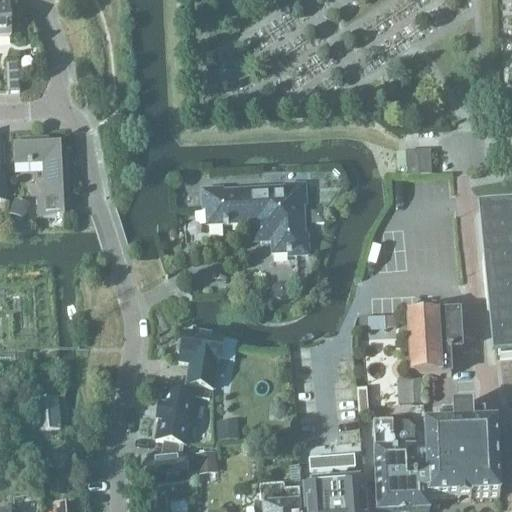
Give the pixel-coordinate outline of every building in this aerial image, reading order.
[(0,0),(0,41),(11,41),(9,0),(0,0)] [(6,66),(7,95),(20,94),(18,65),(6,66)] [(63,204),(68,204),(67,169),(62,170),(60,146),(40,147),(39,142),(18,143),(18,148),(13,148),(14,166),(43,165),(45,198),(38,199),(39,220),(64,219),(63,204)] [(418,153),(419,178),(431,177),(430,152),(418,153)] [(419,178),(418,153),(405,153),(406,178),(419,178)] [(304,188),(203,193),(204,212),(206,212),(207,228),(252,226),(253,244),(272,243),(273,257),(289,256),(289,259),(308,258),(304,188)] [(511,217),(488,220),(488,217),(485,217),(489,262),(482,263),(487,312),(494,312),(499,361),(511,360),(511,217)] [(407,318),(410,380),(451,378),(451,377),(449,377),(448,356),(451,356),(451,353),(460,353),(459,316),(407,318)] [(179,365),(190,367),(186,388),(213,392),(216,372),(218,372),(223,342),(184,335),(183,342),(178,345),(177,354),(180,358),(179,365)] [(163,445),(160,463),(145,464),(148,488),(188,484),(185,460),(181,460),(183,448),(185,449),(194,401),(164,396),(162,408),(159,407),(156,423),(159,424),(155,443),(163,445)] [(34,403),(37,435),(60,432),(57,400),(34,403)] [(424,430),(426,483),(427,483),(428,503),(456,502),(456,504),(471,503),(470,501),(499,500),(496,427),(483,427),(483,418),(471,418),(471,410),(453,411),(453,419),(441,419),(442,429),(424,430)] [(374,457),(376,511),(428,511),(428,503),(427,483),(426,483),(415,484),(414,441),(413,421),(408,418),(385,419),(385,428),(373,428),(374,457)] [(209,452),(193,458),(200,480),(217,475),(209,452)] [(346,458),(339,459),(339,471),(347,471),(346,458)] [(354,458),(346,458),(347,471),(355,470),(354,458)] [(339,459),(331,460),(332,472),(339,471),(339,459)] [(323,460),(316,461),(317,473),(324,472),(323,460)] [(331,460),(323,460),(324,472),(332,472),(331,460)] [(316,461),(308,461),(309,473),(317,473),(316,461)] [(364,511),(363,488),(304,492),(305,511),(364,511)] [(261,507),(261,510),(262,510),(262,511),(298,511),(297,495),(282,496),(282,491),(261,493),(262,507),(261,507)]
